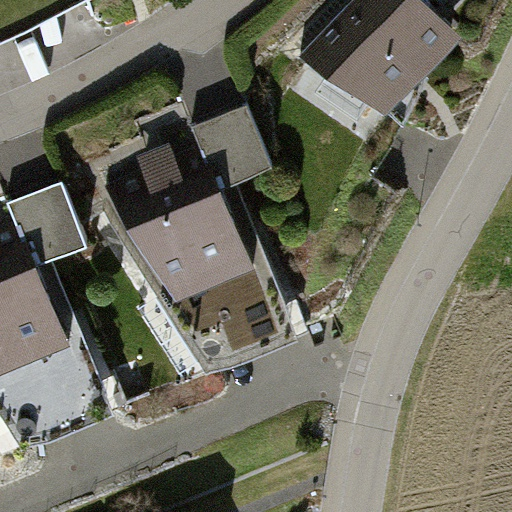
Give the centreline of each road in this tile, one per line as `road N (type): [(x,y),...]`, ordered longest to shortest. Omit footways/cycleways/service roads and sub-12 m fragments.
road 1 (residential): [(511,101),(434,258),(384,393),(363,511)]
road 2 (residential): [(0,124),(205,26),(234,0)]
